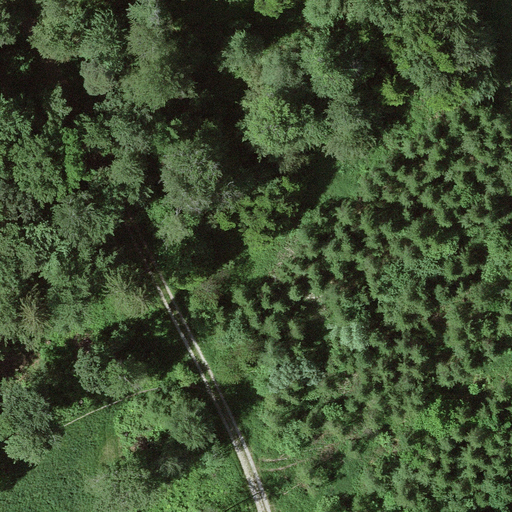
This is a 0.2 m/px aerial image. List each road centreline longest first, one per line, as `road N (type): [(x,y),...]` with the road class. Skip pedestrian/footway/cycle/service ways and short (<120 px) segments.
road 1 (track): [(216,392),(20,0)]
road 2 (track): [(268,511),(216,392)]
